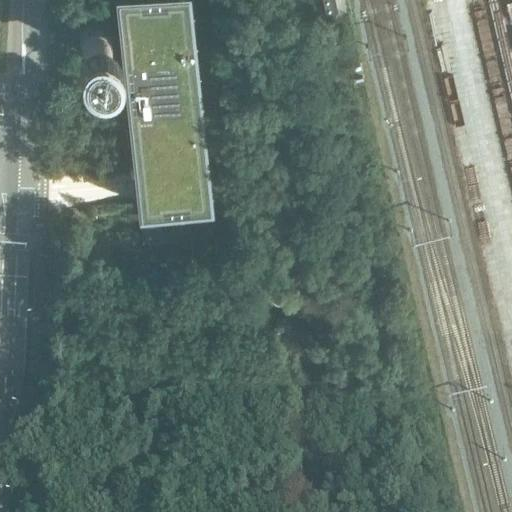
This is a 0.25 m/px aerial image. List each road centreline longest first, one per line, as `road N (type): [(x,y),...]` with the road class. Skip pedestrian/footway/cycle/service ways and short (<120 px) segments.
road 1 (track): [(301,0),(420,511)]
road 2 (primary): [(0,364),(9,199)]
road 3 (primary): [(10,137),(18,0)]
